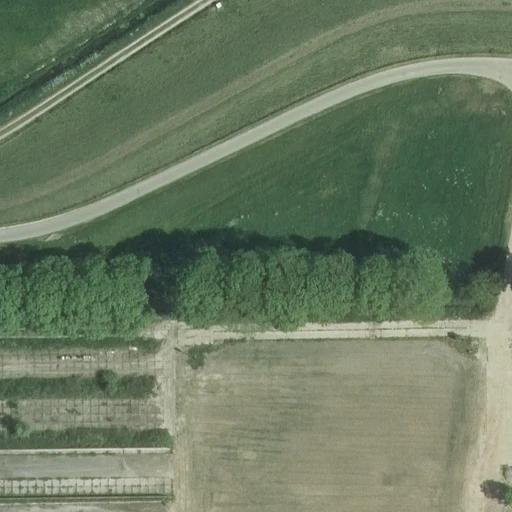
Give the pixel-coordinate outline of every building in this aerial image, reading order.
[(475,303),(425,301),(425,311),(474,313),(475,303)] [(232,324),(227,432),(379,439),(382,366),(282,362),(283,359),(269,358),(270,326),(232,324)] [(487,372),(475,372),(475,414),(487,414),(487,372)] [(150,478),(184,479),(185,467),(150,465),(150,478)] [(474,511),(474,503),(443,502),(443,496),(415,495),(415,470),(234,467),(232,511),(474,511)] [(82,511),(91,493),(76,485),(67,503),(82,511)]
